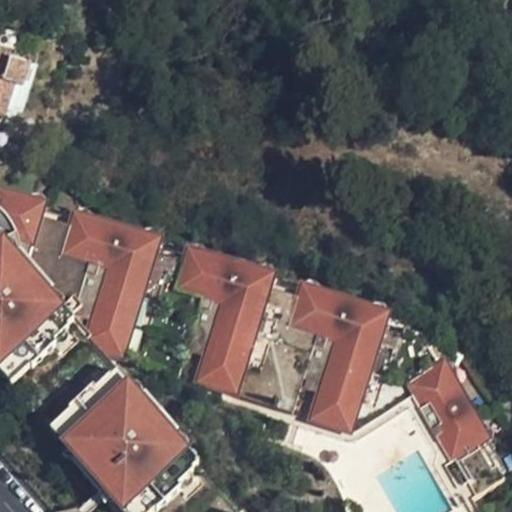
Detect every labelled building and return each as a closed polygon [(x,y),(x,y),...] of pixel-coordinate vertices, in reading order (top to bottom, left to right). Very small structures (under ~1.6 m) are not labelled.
[(14,76),(18,64),(0,58),(0,112),(4,113),(14,76)] [(23,65),(18,64),(14,76),(20,78),(23,65)] [(29,67),(23,65),(20,78),(14,76),(4,113),(19,104),(29,67)] [(0,228),(11,232),(18,206),(5,201),(7,195),(0,192),(0,228)] [(36,260),(69,269),(61,298),(70,300),(72,295),(83,298),(75,329),(109,339),(125,266),(133,239),(119,235),(121,228),(63,212),(61,217),(18,206),(11,232),(41,241),(36,260)] [(0,369),(6,376),(25,359),(27,360),(51,340),(49,337),(60,327),(64,324),(63,322),(69,316),(57,303),(51,309),(40,298),(46,293),(39,284),(41,282),(20,258),(18,259),(10,251),(4,255),(0,250),(0,239),(2,238),(0,235),(0,369)] [(0,239),(0,250),(4,255),(10,251),(11,249),(13,246),(13,242),(11,239),(7,236),(2,238),(0,239)] [(189,363),(220,372),(243,292),(250,266),(236,262),(238,255),(180,239),(177,245),(163,242),(162,247),(133,239),(125,266),(155,273),(149,295),(183,305),(175,332),(185,335),(187,328),(198,332),(189,363)] [(299,397),(335,407),(358,324),(366,293),(353,288),(354,282),(296,266),(294,273),(280,269),(278,273),(250,266),(243,292),(271,300),(266,321),(295,330),(285,365),(294,368),(296,363),(307,365),(299,397)] [(46,293),(40,298),(51,309),(57,303),(58,303),(59,300),(57,294),(55,292),(52,291),(46,293)] [(403,302),(366,293),(358,324),(381,330),(379,335),(435,432),(439,431),(459,465),(487,449),(457,397),(463,393),(457,383),(459,382),(444,354),(441,355),(435,345),(429,348),(403,302)] [(64,333),(60,327),(49,337),(51,340),(52,340),(55,342),(58,341),(63,338),(64,333)] [(66,406),(47,423),(61,439),(68,433),(78,445),(71,450),(79,459),(77,461),(98,485),(105,479),(113,488),(123,499),(118,504),(124,511),(141,511),(152,503),(153,504),(177,484),(175,480),(186,470),(189,467),(188,466),(194,459),(183,447),(175,453),(166,442),(172,437),(164,428),(166,426),(145,402),(143,404),(136,395),(130,400),(120,389),(127,382),(116,369),(109,374),(107,373),(103,376),(92,386),(90,383),(65,404),(66,406)] [(90,383),(92,386),(103,376),(101,373),(97,371),(93,372),(90,374),(89,378),(90,383)] [(127,382),(120,389),(130,400),(136,395),(138,392),(137,386),(136,383),(132,381),(127,382)] [(291,428),(250,416),(247,426),(288,438),(291,428)] [(78,445),(68,433),(61,439),(61,440),(59,444),(61,450),(65,452),(71,450),(78,445)] [(172,437),(166,442),(175,453),(183,447),(183,446),(184,444),(184,440),(181,436),(175,435),(172,437)] [(189,476),(186,470),(175,480),(177,484),(178,484),(181,485),(185,485),(188,483),(190,479),(189,476)] [(123,499),(113,488),(108,493),(106,495),(106,499),(109,504),(113,505),(118,504),(123,499)]
